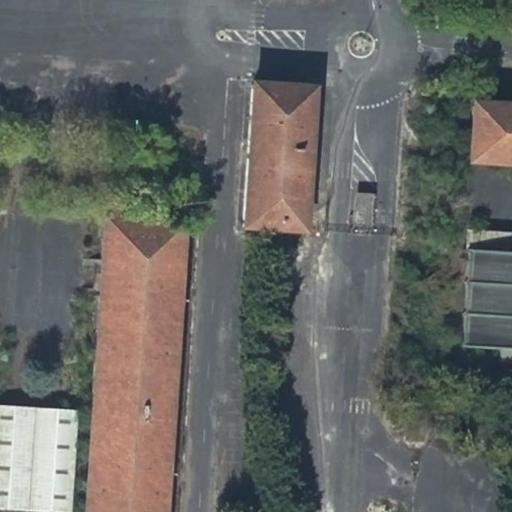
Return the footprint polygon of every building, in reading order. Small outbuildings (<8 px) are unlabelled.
[(308,76),(249,73),(241,228),(300,231),(308,76)] [(511,94),(474,92),(470,156),(511,158),(511,94)] [(108,223),(89,511),(169,511),(188,228),(108,223)] [(511,246),(469,243),(461,342),(511,346),(511,246)] [(77,412),(0,406),(0,506),(70,511),(77,412)]
